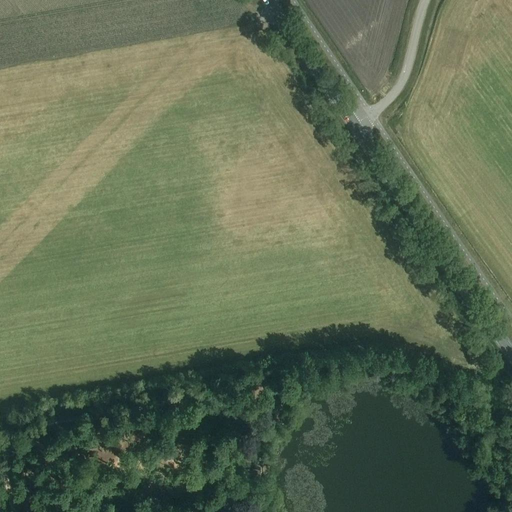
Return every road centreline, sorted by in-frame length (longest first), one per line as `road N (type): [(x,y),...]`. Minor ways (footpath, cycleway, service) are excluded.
road 1 (secondary): [(511,353),(353,126)]
road 2 (secondary): [(353,126),(268,0)]
road 3 (unclassified): [(353,126),(403,79),(424,0)]
